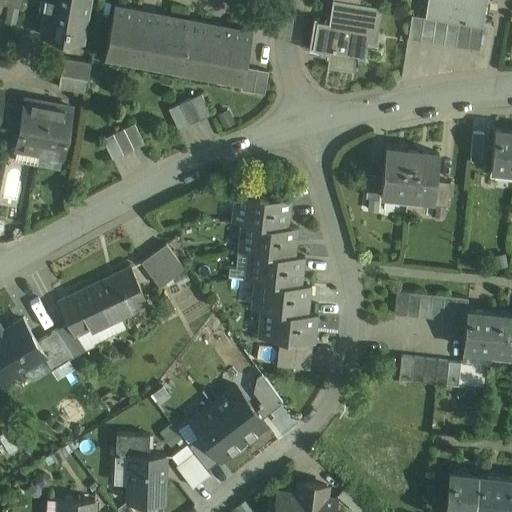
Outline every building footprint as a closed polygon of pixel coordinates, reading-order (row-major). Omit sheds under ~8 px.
[(90,0),(47,0),(41,35),(83,42),(90,0)] [(359,4),(334,0),(332,0),(329,23),(317,21),(313,48),(330,51),(356,55),(364,56),(368,32),(377,33),(382,7),(359,3),(359,4)] [(486,0),(434,0),(432,16),(426,15),(425,17),(436,19),(447,21),(459,23),(471,25),(483,26),(486,0)] [(174,69),(183,17),(183,19),(115,6),(115,5),(114,4),(105,55),(105,56),(106,54),(174,67),(173,69),(174,69)] [(424,17),(412,15),(408,38),(420,40),(424,17)] [(183,17),(174,69),(174,67),(242,80),(242,82),(245,67),(252,30),(251,30),(251,32),(184,19),(184,18),(183,17)] [(425,17),(424,17),(420,40),(432,42),(436,19),(425,17)] [(447,21),(436,19),(432,42),(444,44),(447,21)] [(459,23),(447,21),(444,44),(456,46),(459,23)] [(471,25),(459,23),(456,46),(467,48),(471,25)] [(483,26),(471,25),(467,48),(479,49),(483,27),(483,26)] [(356,55),(330,51),(328,67),(353,71),(356,55)] [(91,62),(63,57),(60,75),(88,80),(91,62)] [(257,69),(245,67),(242,82),(241,90),(253,92),(257,69)] [(269,71),(257,69),(253,92),(265,94),(269,71)] [(88,80),(60,75),(58,87),(86,93),(88,80)] [(211,114),(201,93),(191,98),(200,119),(211,114)] [(191,98),(190,98),(180,103),(189,124),(200,119),(191,98)] [(19,130),(15,149),(39,154),(48,103),(25,99),(23,107),(19,130)] [(12,104),(0,102),(0,126),(7,128),(12,104)] [(72,107),(49,103),(48,103),(39,154),(62,158),(72,107)] [(189,124),(180,103),(169,108),(178,129),(189,124)] [(23,107),(12,104),(7,128),(19,130),(23,107)] [(145,144),(134,123),(124,128),(134,149),(145,144)] [(134,149),(124,128),(113,133),(123,154),(134,149)] [(511,131),(495,129),(491,168),(511,169),(511,131)] [(485,133),(473,132),(470,159),(482,161),(485,133)] [(123,154),(113,133),(103,138),(113,159),(123,154)] [(412,151),(385,148),(383,175),(381,193),(408,196),(412,151)] [(439,154),(412,151),(408,196),(435,199),(437,181),(439,154)] [(383,175),(369,174),(366,197),(379,199),(379,193),(381,193),(383,175)] [(451,182),(437,181),(435,199),(436,199),(435,205),(448,206),(451,182)] [(292,198),(234,192),(231,220),(241,221),(289,226),(292,198)] [(289,226),(241,221),(238,249),(247,250),(295,255),(298,227),(289,226)] [(184,268),(166,243),(141,261),(159,286),(184,268)] [(238,250),(236,268),(229,267),(228,277),(244,278),(247,250),(238,249),(238,250)] [(295,255),(247,250),(244,278),(254,279),(302,284),(305,256),(295,255)] [(96,283),(112,318),(147,301),(131,266),(96,283)] [(302,284),(254,279),(251,307),(260,308),(308,313),(311,285),(302,284)] [(112,318),(96,283),(59,301),(69,322),(76,335),(77,335),(112,318)] [(409,291),(397,290),(394,313),(407,315),(409,291)] [(421,293),(409,291),(407,315),(418,316),(421,293)] [(433,294),(421,293),(418,316),(430,317),(433,294)] [(444,295),(433,294),(430,317),(442,319),(444,295)] [(456,296),(444,295),(442,319),(454,320),(456,296)] [(468,298),(456,296),(454,320),(465,321),(467,310),(468,298)] [(308,313),(260,308),(257,336),(280,338),(312,342),(315,342),(318,314),(308,313)] [(467,310),(465,321),(463,348),(491,351),(495,313),(467,310)] [(511,314),(495,313),(491,351),(511,353),(511,314)] [(23,318),(0,332),(0,382),(44,356),(45,355),(37,341),(23,318)] [(75,335),(69,322),(57,329),(73,356),(74,356),(85,349),(77,335),(76,335),(75,335)] [(57,329),(37,341),(45,355),(44,356),(52,369),(73,356),(57,329)] [(312,342),(280,338),(277,365),(309,368),(312,342)] [(414,357),(401,355),(399,379),(411,380),(414,357)] [(425,358),(414,357),(411,380),(423,381),(425,358)] [(437,359),(425,358),(423,381),(435,383),(437,359)] [(449,360),(437,359),(435,383),(437,383),(446,384),(449,360)] [(461,362),(449,360),(446,384),(459,385),(461,362)] [(279,396),(262,372),(256,376),(253,391),(264,407),(279,396)] [(235,384),(212,403),(242,442),(266,424),(235,384)] [(190,419),(202,434),(220,459),(242,442),(212,403),(190,419)] [(10,427),(0,433),(0,434),(11,451),(21,445),(10,427)] [(149,434),(117,433),(116,452),(115,452),(115,455),(119,455),(119,454),(129,455),(129,453),(148,454),(149,434)] [(220,459),(202,434),(189,444),(211,473),(212,472),(209,468),(220,459)] [(188,443),(171,456),(178,464),(194,452),(188,443)] [(178,464),(176,466),(193,487),(211,473),(195,452),(194,452),(178,464)] [(148,454),(129,453),(129,455),(133,455),(132,480),(128,480),(127,501),(164,502),(165,484),(163,484),(164,456),(166,456),(166,454),(148,454)] [(474,511),(478,476),(450,473),(446,511),(456,511),(474,511)] [(502,511),(506,479),(478,476),(474,511),(502,511)] [(511,511),(511,479),(506,479),(502,511),(511,511)] [(327,485),(299,481),(297,493),(303,494),(303,495),(325,497),(327,485)] [(357,511),(368,501),(348,483),(338,495),(357,511)] [(297,493),(278,491),(275,511),(333,511),(335,498),(334,498),(325,497),(303,495),(303,494),(297,493)] [(94,511),(95,500),(59,499),(58,511),(94,511)] [(135,511),(127,501),(117,508),(120,511),(135,511)]
